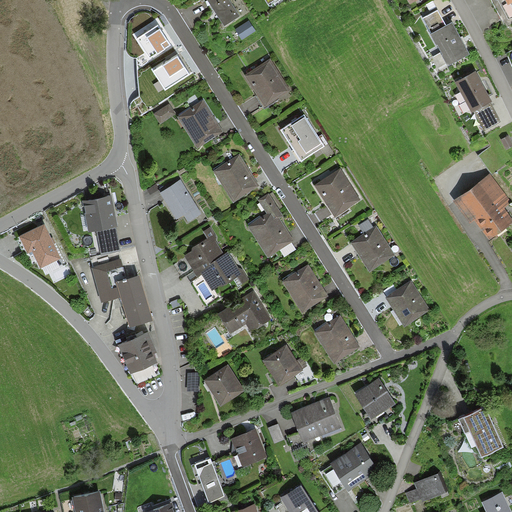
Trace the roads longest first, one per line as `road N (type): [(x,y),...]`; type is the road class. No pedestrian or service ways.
road 1 (residential): [(388,357),(167,7),(149,0)]
road 2 (residential): [(171,438),(167,357),(130,184),(116,157)]
road 3 (residential): [(171,438),(79,320),(0,260)]
road 4 (residential): [(388,357),(226,425),(171,438)]
road 5 (residential): [(384,511),(452,334)]
road 6 (residential): [(116,157),(118,0)]
road 7 (unclassified): [(0,225),(116,157)]
